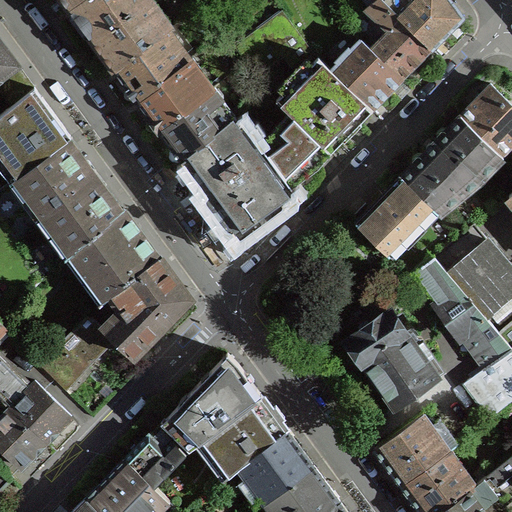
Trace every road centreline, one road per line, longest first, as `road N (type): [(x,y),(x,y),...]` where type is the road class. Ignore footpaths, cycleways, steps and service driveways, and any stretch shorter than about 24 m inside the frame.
road 1 (residential): [(507,21),(231,302)]
road 2 (residential): [(9,0),(231,302)]
road 3 (residential): [(231,302),(28,511)]
road 4 (residential): [(231,302),(382,511)]
